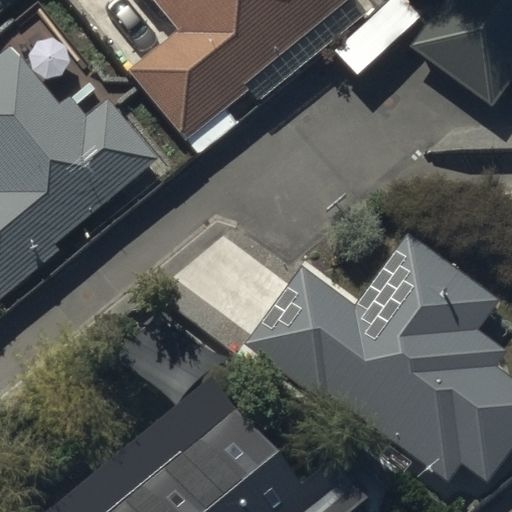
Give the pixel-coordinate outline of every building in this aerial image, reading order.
[(195,160),(234,128),(225,115),(247,98),(241,91),(355,2),(354,0),(141,0),(170,37),(123,74),(182,149),(185,146),(195,160)] [(415,23),(393,0),(392,0),(330,56),(353,81),(415,23)] [(511,0),(456,0),(419,48),(486,101),(511,67),(511,0)] [(11,49),(0,57),(0,299),(55,257),(50,251),(158,167),(110,104),(86,123),(69,101),(58,110),(11,49)] [(297,269),(238,350),(319,409),(326,400),(445,488),(458,471),(483,489),(511,450),(511,385),(494,372),(503,359),(472,337),(496,304),(405,236),(351,309),(297,269)] [(379,511),(338,462),(293,499),(203,388),(99,473),(123,502),(110,511),(379,511)] [(54,401),(1,441),(30,479),(83,440),(54,401)]
